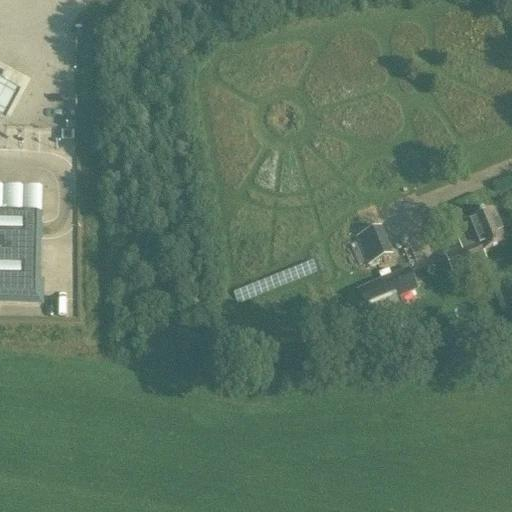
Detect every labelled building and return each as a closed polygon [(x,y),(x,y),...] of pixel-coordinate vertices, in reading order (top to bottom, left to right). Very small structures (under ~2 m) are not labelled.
[(0,65),(0,104),(3,106),(19,76),(0,65)] [(47,193),(0,191),(0,219),(46,220),(47,193)] [(495,211),(470,222),(479,244),(442,260),(448,273),(459,268),(462,274),(489,262),(497,259),(494,252),(510,245),(495,211)] [(41,232),(42,217),(0,215),(0,303),(40,305),(41,232)] [(379,230),(356,240),(356,241),(357,242),(361,251),(384,241),(379,230)] [(403,314),(397,298),(417,290),(408,269),(356,289),(365,312),(371,310),(376,324),(403,314)]
